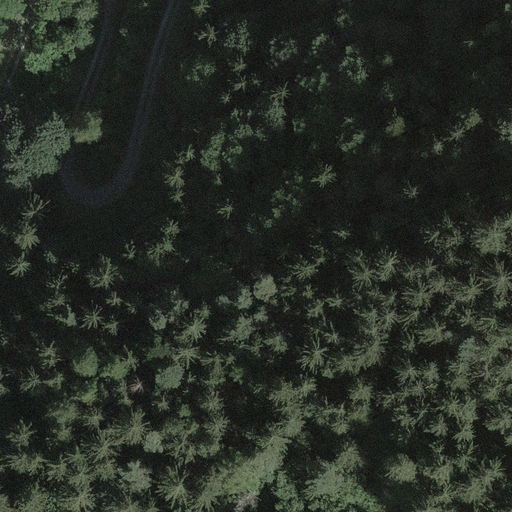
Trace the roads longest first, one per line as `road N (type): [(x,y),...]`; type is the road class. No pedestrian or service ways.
road 1 (track): [(112,0),(67,174),(76,195),(98,202),(118,193),(133,161),(180,0)]
road 2 (track): [(0,112),(44,0)]
